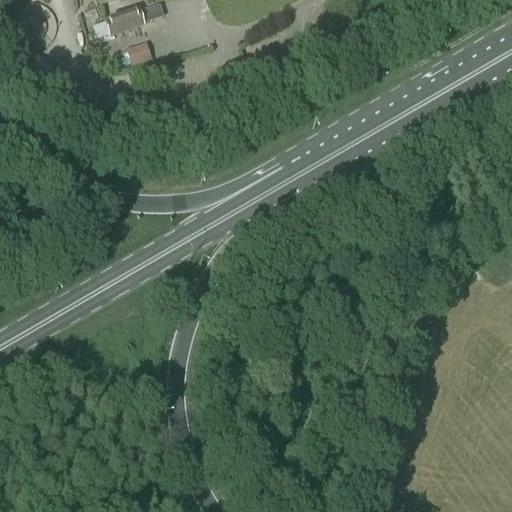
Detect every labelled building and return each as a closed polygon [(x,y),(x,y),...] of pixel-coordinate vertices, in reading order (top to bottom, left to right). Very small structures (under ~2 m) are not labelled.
[(138,11),(102,22),(108,42),(144,30),(138,11)] [(73,104),(28,63),(21,71),(66,112),(73,104)] [(221,109),(244,96),(239,87),(215,100),(221,109)] [(132,130),(135,114),(88,103),(84,119),(132,130)] [(163,128),(179,124),(173,103),(157,108),(163,128)]
